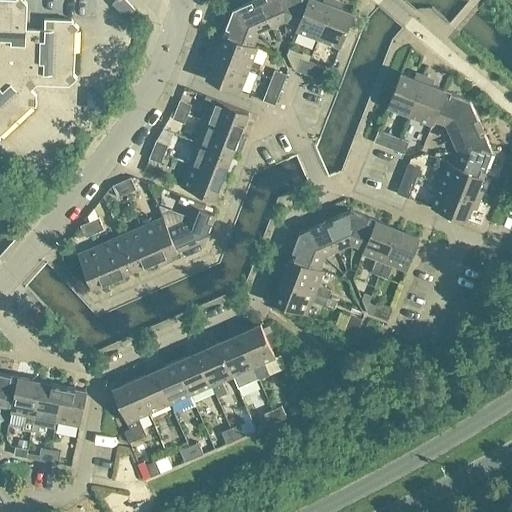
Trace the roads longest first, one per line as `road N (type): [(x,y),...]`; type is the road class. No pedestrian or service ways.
road 1 (residential): [(39,242),(97,308),(213,257),(266,110)]
road 2 (residential): [(100,369),(252,298),(290,207),(322,193)]
road 3 (residential): [(426,337),(463,234),(341,186)]
road 4 (secondary): [(511,400),(313,511)]
road 5 (residential): [(39,242),(160,69)]
road 6 (residential): [(16,511),(81,482),(100,369)]
road 7 (residential): [(341,186),(393,49),(415,26)]
road 8 (secondary): [(388,511),(511,447)]
